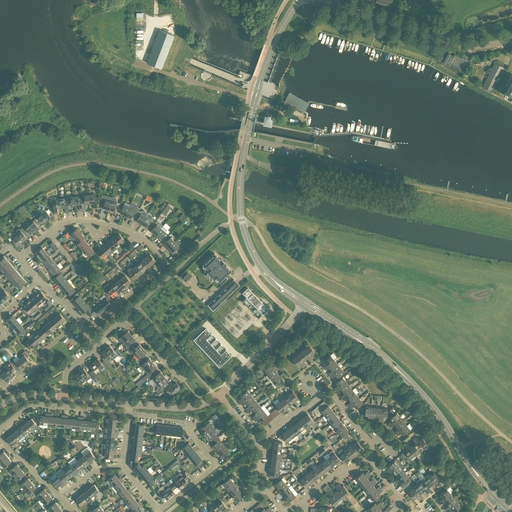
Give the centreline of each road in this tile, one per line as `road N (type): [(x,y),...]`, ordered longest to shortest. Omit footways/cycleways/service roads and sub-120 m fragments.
road 1 (secondary): [(304,303),(257,260),(239,197),(260,78),(298,0)]
road 2 (secondary): [(500,500),(406,380),(304,303)]
road 3 (residential): [(46,231),(78,219),(121,227),(147,241),(165,264),(84,333)]
road 4 (tertiary): [(511,41),(464,45),(320,0)]
road 5 (residential): [(0,428),(40,403),(128,413)]
road 6 (tertiary): [(217,397),(304,303)]
road 7 (residential): [(158,510),(214,465),(184,422)]
road 8 (residential): [(180,379),(127,322),(94,346)]
